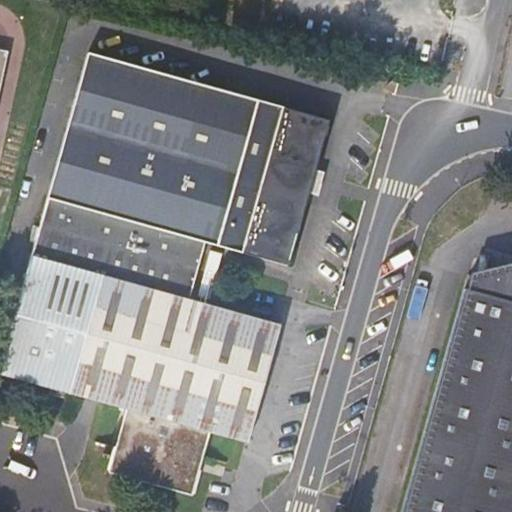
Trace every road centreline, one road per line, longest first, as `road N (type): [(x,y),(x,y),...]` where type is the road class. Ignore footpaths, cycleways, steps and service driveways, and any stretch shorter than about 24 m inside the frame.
road 1 (unclassified): [(472,126),(419,117),(306,511)]
road 2 (residential): [(500,0),(472,126)]
